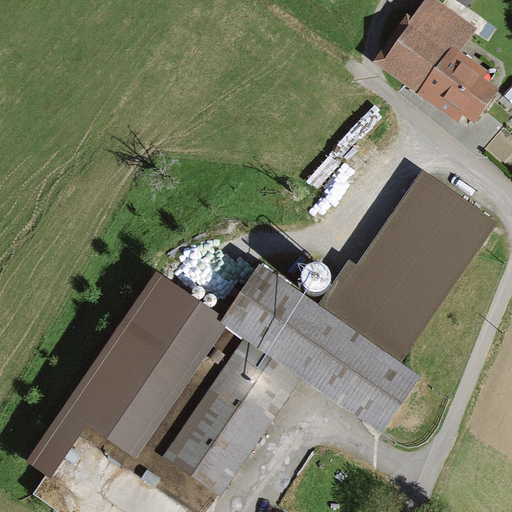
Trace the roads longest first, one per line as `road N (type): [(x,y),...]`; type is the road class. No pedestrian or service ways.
road 1 (track): [(511,201),(358,67),(384,0)]
road 2 (track): [(415,511),(511,276)]
road 3 (track): [(438,139),(366,216),(331,238)]
